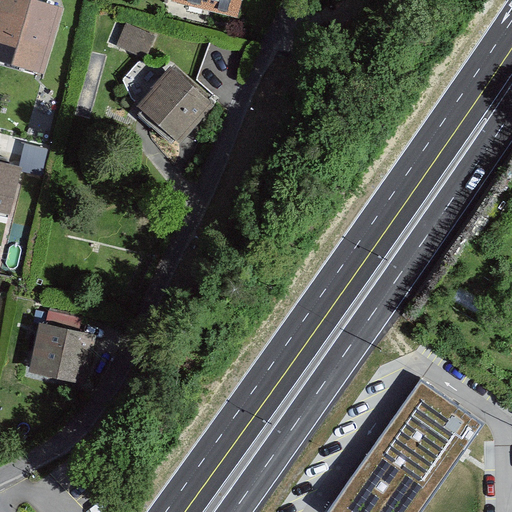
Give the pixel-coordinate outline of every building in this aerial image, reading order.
[(61,14),(11,0),(5,0),(0,18),(0,41),(49,56),(61,14)] [(176,0),(238,17),(242,0),(176,0)] [(156,40),(129,29),(121,47),(149,59),(156,40)] [(212,108),(176,75),(144,109),(180,143),(212,108)] [(20,171),(0,166),(0,213),(10,216),(20,171)] [(51,329),(43,327),(34,374),(88,385),(97,339),(80,335),(83,320),(54,314),(51,329)] [(419,511),(481,423),(421,381),(329,511),(419,511)]
